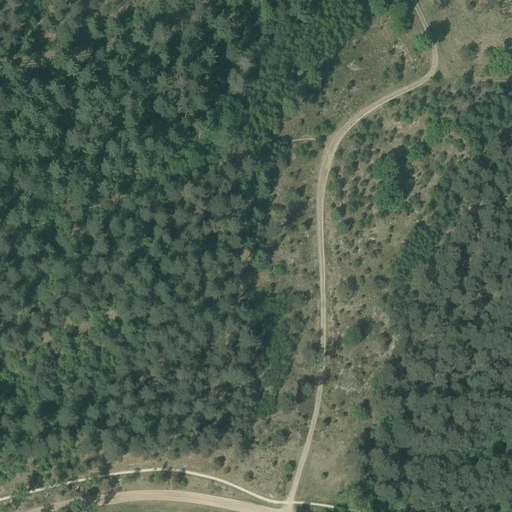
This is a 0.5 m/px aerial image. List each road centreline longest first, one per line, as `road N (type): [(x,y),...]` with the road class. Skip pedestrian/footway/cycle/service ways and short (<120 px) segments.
road 1 (track): [(329,143),(316,216),(320,388),(291,502)]
road 2 (track): [(213,0),(133,41),(0,65)]
road 3 (track): [(44,511),(137,492),(258,511)]
road 4 (track): [(414,0),(437,57),(425,84),(377,102),(329,143)]
